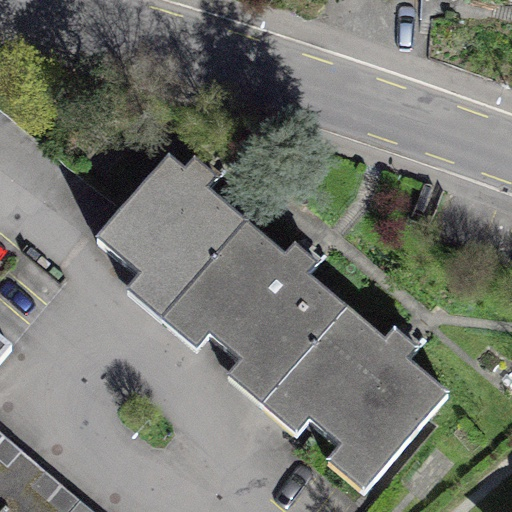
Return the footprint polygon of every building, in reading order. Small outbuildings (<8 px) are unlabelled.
[(31,46),(0,83),(0,100),(120,200),(160,152),(31,46)] [(123,303),(154,330),(240,227),(171,169),(105,247),(143,279),(123,303)] [(225,387),(257,414),(342,313),(240,227),(154,330),(192,362),(212,338),(244,365),(225,387)] [(342,313),(257,414),(298,448),(315,427),(343,451),(331,465),(372,500),(452,405),(342,313)] [(0,479),(18,459),(0,442),(0,479)] [(0,479),(0,511),(73,511),(76,509),(18,459),(0,479)]
